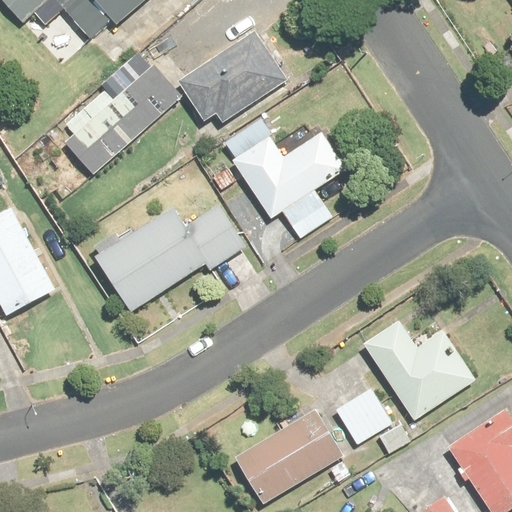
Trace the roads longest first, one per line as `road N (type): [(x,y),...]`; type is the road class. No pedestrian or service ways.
road 1 (residential): [(0,442),(167,390),(502,183)]
road 2 (residential): [(379,0),(502,183)]
